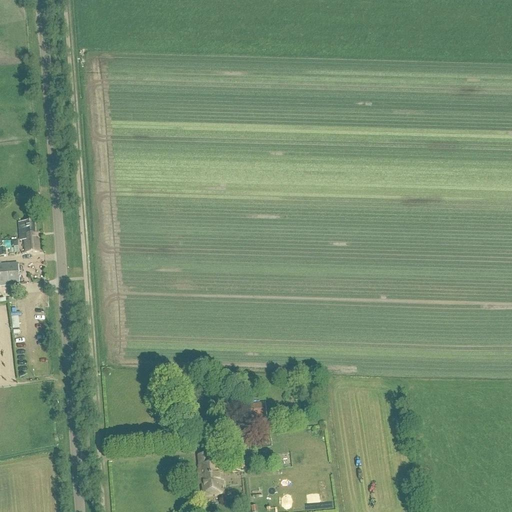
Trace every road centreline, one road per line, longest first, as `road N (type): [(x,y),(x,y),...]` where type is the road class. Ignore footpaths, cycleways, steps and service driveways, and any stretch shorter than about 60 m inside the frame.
road 1 (unknown): [(56,0),(94,511)]
road 2 (unclassified): [(79,511),(41,0)]
